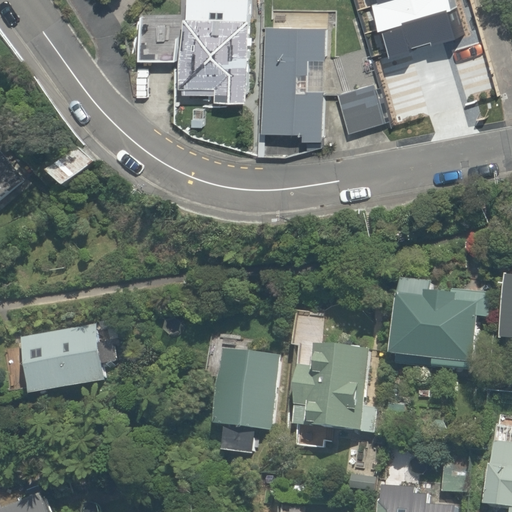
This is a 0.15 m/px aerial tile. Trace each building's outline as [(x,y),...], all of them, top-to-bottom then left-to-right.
[(252,0),(182,0),(180,90),(220,90),(220,101),(250,102),(251,64),(252,0)] [(432,30),(472,19),(466,0),(383,0),(392,30),(429,19),(432,30)] [(298,25),(297,128),(308,128),(308,139),(336,139),(336,13),(298,13),(298,25)] [(297,128),(298,25),(265,25),(264,128),(297,128)] [(374,84),(340,97),(354,135),(388,123),(374,84)] [(0,201),(12,192),(0,177),(0,201)] [(394,355),(435,361),(434,365),(471,370),(471,367),(479,315),(490,317),(493,298),(405,285),(394,355)] [(115,346),(102,349),(97,327),(26,341),(36,395),(108,382),(105,365),(118,362),(115,346)] [(367,346),(317,344),(315,388),(298,387),(296,431),(364,434),(367,346)] [(281,356),(224,350),(217,424),(274,429),(281,356)] [(511,511),(511,440),(497,438),(486,502),(511,506),(511,511)] [(54,511),(47,492),(0,510),(0,511),(54,511)]
